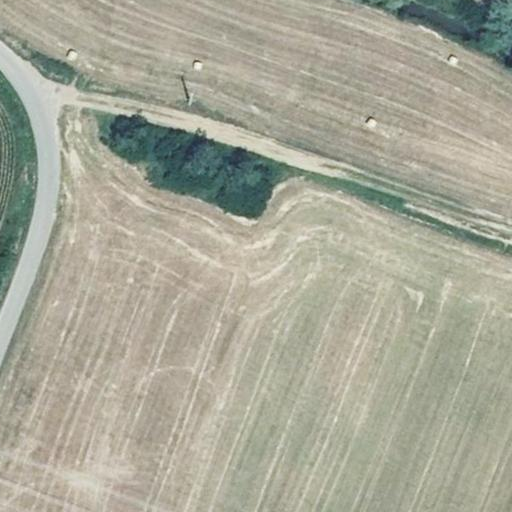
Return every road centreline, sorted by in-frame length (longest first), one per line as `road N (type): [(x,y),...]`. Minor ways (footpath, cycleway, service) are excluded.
road 1 (track): [(24,92),(511,221)]
road 2 (track): [(0,345),(37,249),(47,177),(44,130),(0,62)]
